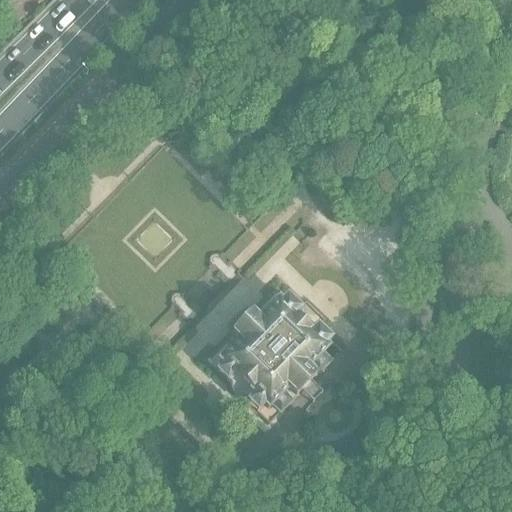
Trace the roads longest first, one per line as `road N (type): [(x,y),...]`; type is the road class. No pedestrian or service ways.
road 1 (unclassified): [(0,188),(186,0)]
road 2 (primary): [(0,134),(128,0)]
